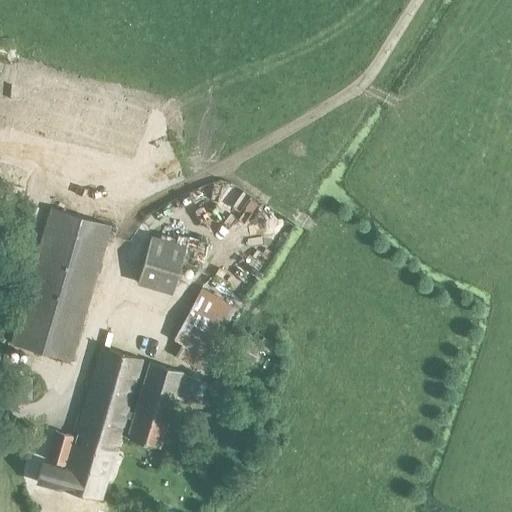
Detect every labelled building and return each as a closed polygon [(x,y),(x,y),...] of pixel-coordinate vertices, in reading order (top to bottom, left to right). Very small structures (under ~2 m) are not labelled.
[(39,74),(26,119),(144,152),(157,107),(39,74)] [(71,359),(109,225),(52,208),(12,341),(71,359)] [(137,280),(172,291),(186,245),(149,233),(137,280)] [(230,304),(202,286),(193,300),(204,307),(194,325),(192,323),(174,355),(199,369),(216,337),(213,335),(230,304)] [(126,411),(141,360),(102,348),(66,469),(41,462),(36,480),(61,488),(100,497),(124,416),(126,411)] [(127,437),(159,447),(161,440),(166,441),(169,431),(164,430),(176,391),(194,396),(199,380),(181,374),(182,371),(149,361),(127,437)] [(47,458),(64,463),(72,436),(55,431),(47,458)]
